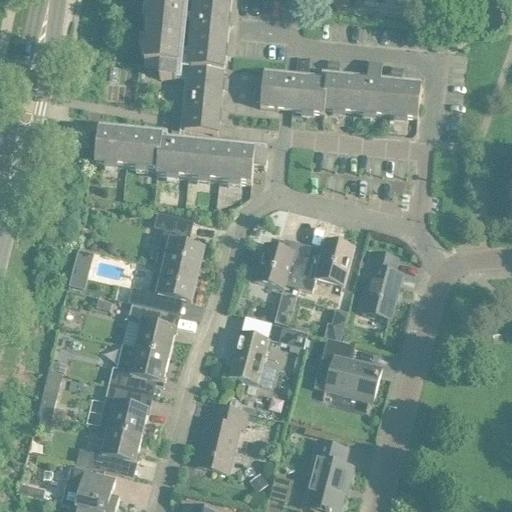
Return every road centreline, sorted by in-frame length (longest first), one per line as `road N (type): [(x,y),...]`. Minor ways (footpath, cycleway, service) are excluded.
road 1 (residential): [(158,511),(233,253),(252,213),(278,200),(415,229)]
road 2 (residential): [(243,30),(293,32),(303,48),(438,60),(415,229)]
road 3 (residential): [(439,265),(377,511)]
road 4 (tertiary): [(17,148),(39,104),(40,29)]
road 5 (tertiary): [(40,29),(11,120),(17,148)]
